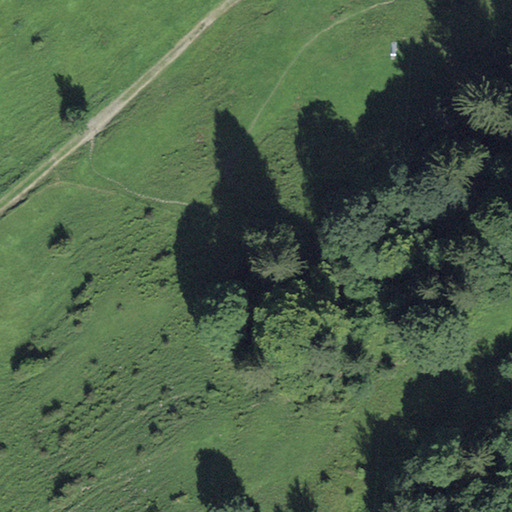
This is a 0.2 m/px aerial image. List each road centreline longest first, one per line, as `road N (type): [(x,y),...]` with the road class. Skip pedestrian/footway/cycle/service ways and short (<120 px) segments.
road 1 (track): [(244,0),(93,132)]
road 2 (track): [(93,132),(0,209)]
